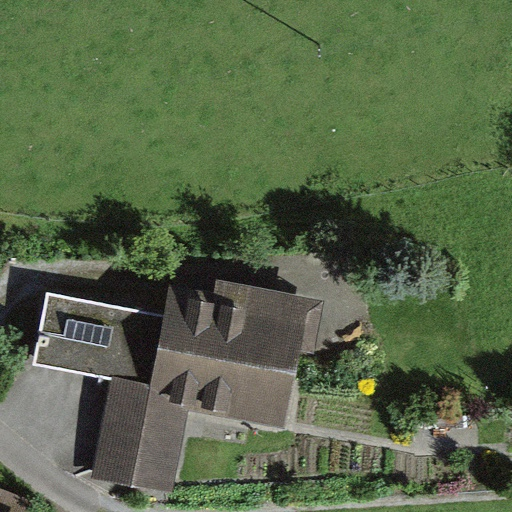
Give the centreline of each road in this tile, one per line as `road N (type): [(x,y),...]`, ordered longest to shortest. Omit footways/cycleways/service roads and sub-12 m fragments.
road 1 (track): [(318,337),(340,327),(349,306),(351,262),(335,252),(48,253),(0,317)]
road 2 (track): [(511,500),(379,511)]
road 3 (residential): [(97,510),(0,439)]
